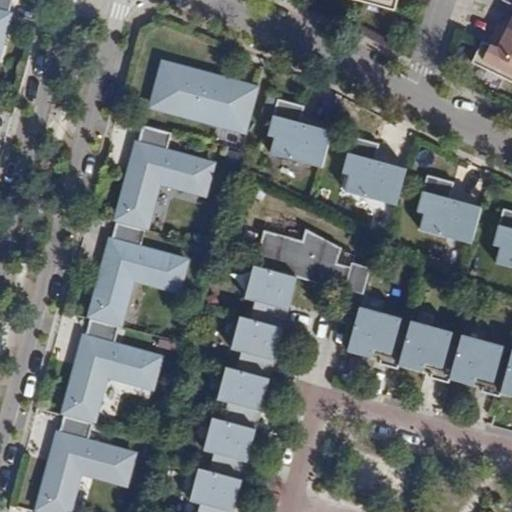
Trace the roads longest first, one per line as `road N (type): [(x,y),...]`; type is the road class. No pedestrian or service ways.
road 1 (residential): [(0,473),(125,0)]
road 2 (residential): [(298,509),(334,386),(511,445)]
road 3 (residential): [(71,0),(0,265)]
road 4 (residential): [(413,98),(184,0)]
